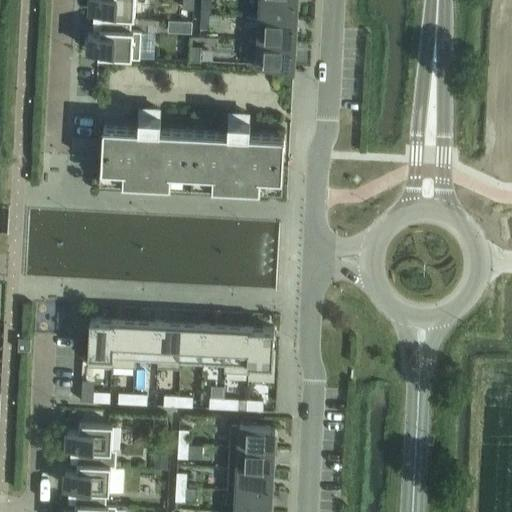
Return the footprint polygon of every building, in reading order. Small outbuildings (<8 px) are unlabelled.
[(101,10),(100,16),(134,18),(135,0),(89,0),(89,9),(101,10)] [(183,0),(184,9),(193,9),(193,0),(183,0)] [(201,0),(201,13),(211,14),(211,0),(201,0)] [(260,0),(259,16),(297,18),(297,0),(260,0)] [(210,28),(211,14),(201,13),(200,27),(210,28)] [(99,49),(98,56),(99,56),(140,59),(142,31),(130,30),(131,18),(134,18),(100,16),(100,17),(102,17),(101,29),(100,28),(100,33),(88,33),(87,49),(99,49)] [(259,16),(258,40),(262,40),(291,42),(296,42),(297,18),(259,16)] [(168,19),(168,32),(186,32),(186,20),(168,19)] [(294,67),(296,42),(291,42),(262,40),(258,40),(257,65),(294,67)] [(191,61),(200,61),(201,47),(191,46),(191,61)] [(102,158),(101,179),(282,188),(285,134),(250,132),(251,120),(229,119),(228,131),(160,128),(161,115),(139,114),(139,126),(125,126),(104,125),(103,140),(103,148),(102,158)] [(90,317),(88,365),(112,367),(114,319),(90,317)] [(114,319),(112,367),(113,367),(113,366),(136,367),(136,355),(137,319),(123,318),(123,319),(114,319)] [(160,320),(137,319),(136,355),(158,356),(160,320)] [(160,320),(158,356),(159,356),(159,366),(180,367),(180,357),(182,321),(160,320)] [(182,321),(180,357),(203,359),(205,322),(182,321)] [(205,322),(203,359),(225,360),(225,361),(228,324),(205,322)] [(228,324),(225,361),(224,372),(250,373),(250,362),(251,326),(242,325),(242,324),(228,324)] [(251,326),(250,362),(273,363),(275,327),(251,326)] [(18,350),(31,350),(31,337),(19,337),(18,350)] [(93,401),(110,402),(110,392),(94,391),(93,401)] [(118,402),(132,403),(133,393),(119,392),(118,402)] [(133,393),(132,403),(147,404),(147,394),(133,393)] [(164,405),(178,405),(179,395),(165,395),(164,405)] [(179,395),(178,405),(193,406),(193,396),(179,395)] [(210,407),(224,408),(224,398),(210,397),(210,407)] [(224,398),(224,408),(238,408),(238,399),(224,398)] [(247,399),(246,409),(263,410),(263,400),(247,399)] [(67,428),(67,444),(78,445),(77,463),(111,465),(115,466),(116,450),(112,450),(113,423),(79,422),(79,429),(67,428)] [(231,423),(230,445),(275,448),(276,425),(231,423)] [(179,429),(179,443),(188,443),(189,429),(179,429)] [(178,457),(188,458),(188,443),(179,443),(178,457)] [(230,445),(229,467),(274,469),(275,448),(230,445)] [(154,454),(154,467),(170,468),(170,455),(154,454)] [(76,486),(75,504),(105,504),(106,492),(109,492),(111,465),(77,463),(77,469),(65,469),(64,485),(76,486)] [(229,467),(228,488),(272,491),(274,469),(229,467)] [(177,472),(176,486),(186,487),(187,472),(177,472)] [(176,500),(185,501),(186,487),(176,486),(176,500)] [(236,490),(235,511),(261,511),(271,511),(272,491),(228,488),(228,489),(236,490)]
